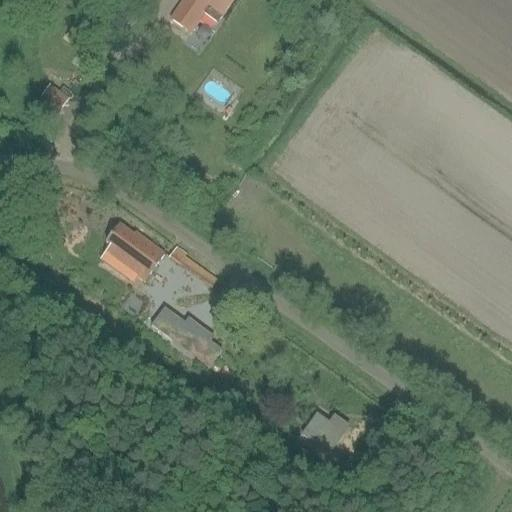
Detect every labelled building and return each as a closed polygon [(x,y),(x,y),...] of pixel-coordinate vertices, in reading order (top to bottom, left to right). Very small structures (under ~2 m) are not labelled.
[(185,0),(170,22),(190,36),(204,15),(218,25),(235,0),(185,0)] [(145,284),(165,257),(135,235),(133,237),(120,227),(106,245),(110,248),(106,255),(145,284)] [(167,333),(190,301),(168,285),(145,316),(167,333)] [(229,334),(190,306),(182,317),(221,345),(229,334)] [(317,417),(302,438),(329,456),(343,435),(317,417)]
